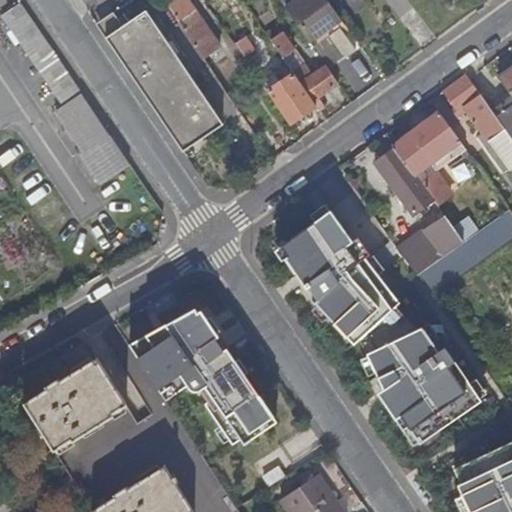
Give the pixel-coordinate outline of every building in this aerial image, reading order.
[(164,0),(162,1),(202,59),(218,48),(186,0),(164,0)] [(337,26),(341,23),(325,0),(298,0),(296,2),(286,9),(310,45),(326,33),(343,59),(345,61),(356,53),(337,26)] [(101,184),(130,165),(19,2),(0,14),(62,105),(55,110),(83,153),(81,155),(101,184)] [(121,26),(104,38),(182,152),(222,125),(144,10),(121,26)] [(103,18),(95,24),(104,38),(121,26),(112,12),(103,18)] [(282,33),(270,41),(283,58),(294,50),(282,33)] [(325,67),(328,70),(343,59),(326,33),(310,45),(325,67)] [(235,44),(244,57),(254,50),(245,37),(235,44)] [(316,106),(319,111),(324,107),(318,98),(337,84),(328,70),(325,67),(312,76),(303,65),(293,72),(294,74),(316,106)] [(511,94),(511,66),(496,78),(510,96),(511,94)] [(267,92),(288,125),(316,106),(294,74),(267,92)] [(511,140),(496,118),(468,79),(465,76),(443,93),(454,108),(450,111),(456,120),(468,111),(509,169),(511,167),(511,140)] [(511,105),(496,118),(511,140),(511,105)] [(439,114),(393,148),(432,201),(436,207),(450,195),(434,173),(428,178),(426,177),(424,179),(418,171),(459,141),(439,114)] [(473,160),(459,141),(418,171),(424,179),(426,177),(428,178),(434,173),(460,154),(467,164),(473,160)] [(432,201),(393,148),(374,161),(406,205),(413,215),(432,201)] [(511,240),(511,214),(508,209),(478,231),(462,242),(416,276),(432,298),(511,240)] [(424,442),(474,408),(481,403),(444,349),(437,354),(421,329),(415,330),(394,307),(398,304),(376,274),(348,244),(330,211),(280,246),(287,256),(284,258),(306,289),(310,286),(319,299),(316,302),(349,347),(355,343),(424,442)] [(397,251),(416,276),(462,242),(451,226),(440,211),(433,217),(437,223),(425,231),(397,251)] [(478,231),(466,215),(451,226),(462,242),(478,231)] [(193,304),(130,346),(162,395),(172,388),(177,395),(188,388),(191,391),(194,393),(198,394),(201,393),(208,403),(205,405),(232,446),(248,436),(251,441),(277,424),(228,350),(224,352),(217,340),(220,338),(202,311),(199,313),(193,304)] [(27,404),(24,405),(53,451),(71,440),(72,442),(112,417),(110,415),(124,406),(95,360),(59,383),(58,381),(47,387),(49,390),(47,391),(45,389),(26,401),(27,404)] [(74,511),(89,511),(42,436),(17,451),(36,483),(43,479),(55,497),(62,492),(74,511)] [(208,464),(199,451),(189,459),(198,471),(208,464)] [(511,511),(511,452),(453,480),(461,498),(455,501),(460,511),(511,511)] [(192,511),(164,467),(92,511),(192,511)] [(279,502),(286,511),(342,511),(318,475),(279,502)]
